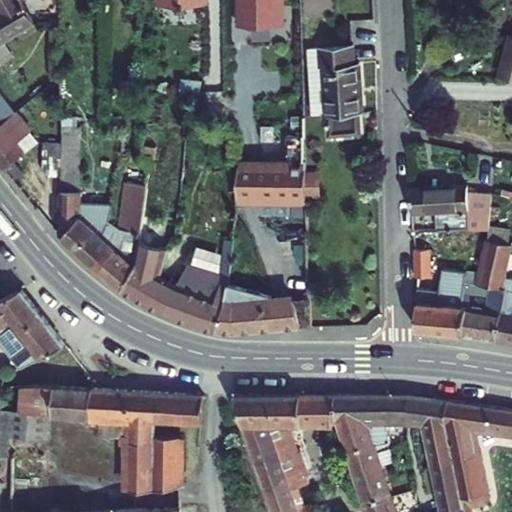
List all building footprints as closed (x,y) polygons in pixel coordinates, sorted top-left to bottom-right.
[(0,0),(0,162),(7,170),(32,150),(23,138),(36,127),(0,82),(0,65),(15,56),(6,42),(36,24),(22,1),(21,0),(0,0)] [(283,23),(282,0),(240,0),(241,24),(283,23)] [(511,34),(500,75),(511,78),(511,34)] [(329,115),(329,134),(362,132),(360,112),(365,111),(360,65),(352,65),(351,46),(316,47),(316,68),(322,68),(325,115),(329,115)] [(62,175),(59,234),(124,287),(159,310),(186,323),(224,331),(311,325),(310,300),(293,300),(293,294),(270,295),(229,284),(230,279),(188,264),(177,285),(160,276),(168,248),(141,243),(148,185),(126,182),(123,227),(111,219),(113,204),(82,203),(82,156),(82,129),(77,129),(78,116),(62,116),(61,143),(47,143),(46,176),(62,175)] [(229,163),(225,201),(293,205),(291,125),(277,125),(277,142),(260,142),(260,164),(229,163)] [(411,187),(411,213),(437,212),(437,229),(464,228),(491,229),(493,193),(469,190),(468,186),(411,187)] [(511,346),(511,277),(507,277),(511,254),(511,245),(485,240),(478,271),(445,270),(443,291),(417,290),(416,334),(439,333),(467,338),(506,345),(511,346)] [(418,273),(418,281),(422,282),(424,274),(432,274),(432,244),(416,243),(415,273),(418,273)] [(24,293),(0,303),(0,332),(3,331),(18,347),(27,339),(45,359),(67,345),(24,293)] [(17,387),(0,392),(0,395),(1,413),(0,413),(0,511),(161,511),(161,507),(88,511),(18,511),(18,462),(24,461),(23,416),(79,420),(78,438),(108,439),(109,491),(163,487),(162,438),(135,438),(135,422),(183,425),(182,395),(150,393),(70,388),(17,387)] [(296,397),(231,396),(273,511),(297,511),(287,486),(307,479),(288,425),(324,427),(335,424),(329,397),(296,397)] [(330,397),(374,511),(408,511),(383,439),(394,435),(395,411),(442,413),(444,399),(378,398),(330,397)] [(511,407),(483,402),(444,399),(442,413),(441,425),(467,511),(475,511),(480,511),(487,508),(462,427),(509,435),(509,443),(511,443),(511,407)]
